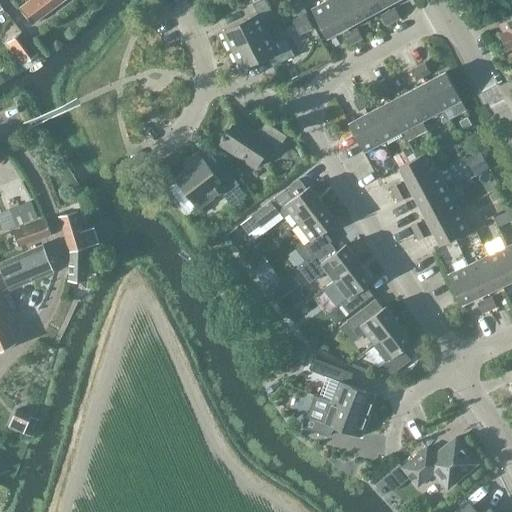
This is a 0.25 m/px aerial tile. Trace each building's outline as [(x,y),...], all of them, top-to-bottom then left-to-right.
[(30,0),(18,9),(30,24),(63,0),(30,0)] [(222,32),(232,51),(268,33),(262,22),(273,13),(265,0),(259,0),(253,4),(258,14),(222,32)] [(346,27),(331,0),(329,0),(312,9),(327,38),(346,27)] [(366,16),(356,0),(331,0),(346,27),(366,16)] [(385,6),(381,0),(356,0),(366,16),(385,6)] [(497,4),(495,0),(480,0),(487,10),(497,4)] [(395,8),(388,11),(393,22),(400,18),(395,8)] [(388,11),(381,15),(386,26),(393,22),(388,11)] [(300,36),(313,29),(305,14),(292,21),(300,36)] [(511,47),(511,17),(500,24),(511,47)] [(357,28),(350,32),(355,43),(362,39),(357,28)] [(355,43),(349,32),(343,36),(348,46),(355,43)] [(273,43),(268,33),(232,51),(241,70),(267,56),(273,67),(294,56),(286,40),(273,43)] [(20,34),(7,43),(22,63),(35,53),(20,34)] [(424,63),(417,67),(423,77),(430,73),(424,63)] [(417,67),(411,70),(416,81),(423,77),(417,67)] [(446,72),(426,82),(441,110),(461,100),(446,72)] [(441,110),(426,82),(407,92),(422,121),(441,110)] [(387,83),(379,87),(385,97),(392,93),(387,83)] [(385,97),(379,87),(372,90),(378,101),(385,97)] [(422,121),(407,92),(388,103),(403,131),(422,121)] [(366,107),(361,97),(353,101),(359,111),(366,107)] [(403,131),(388,103),(368,113),(383,141),(403,131)] [(383,141),(368,113),(349,123),(364,151),(383,141)] [(272,144),(279,148),(287,136),(266,122),(258,134),(237,120),(220,145),(256,168),(272,144)] [(399,167),(409,186),(438,171),(427,152),(399,167)] [(178,181),(168,188),(188,214),(198,207),(199,209),(221,192),(232,206),(247,195),(229,172),(219,179),(199,154),(185,165),(188,169),(176,179),(178,181)] [(448,191),(438,171),(409,186),(420,206),(448,191)] [(299,179),(253,215),(262,227),(280,213),(283,217),(290,213),(298,224),(324,204),(310,186),(307,189),(299,179)] [(401,183),(391,188),(394,195),(405,190),(401,183)] [(409,197),(405,190),(394,195),(398,202),(409,197)] [(458,210),(448,191),(420,206),(430,225),(458,210)] [(312,255),(330,242),(332,241),(325,232),(337,222),(324,204),(298,224),(311,241),(305,246),(312,255)] [(469,230),(458,210),(430,225),(441,245),(469,230)] [(76,212),(60,217),(71,251),(70,275),(87,276),(87,248),(87,247),(97,244),(93,229),(82,232),(76,212)] [(50,234),(44,220),(14,231),(19,246),(50,234)] [(411,226),(415,233),(425,228),(421,221),(411,226)] [(425,228),(415,233),(418,240),(429,235),(425,228)] [(337,251),(330,242),(312,255),(307,259),(308,260),(298,267),(311,284),(326,271),(334,282),(360,262),(346,244),(337,251)] [(53,273),(42,246),(0,262),(0,270),(8,291),(53,273)] [(511,280),(511,256),(508,247),(488,256),(501,285),(511,280)] [(263,295),(277,283),(253,253),(238,264),(263,295)] [(501,285),(488,256),(468,266),(481,295),(501,285)] [(373,280),(360,262),(334,282),(343,293),(337,298),(349,314),(373,295),(365,286),(373,280)] [(481,295),(468,266),(448,275),(461,304),(481,295)] [(492,296),(484,300),(490,311),(497,307),(492,296)] [(376,299),(347,321),(354,331),(360,338),(366,333),(374,344),(399,324),(386,306),(383,308),(376,299)] [(484,300),(477,303),(482,314),(490,311),(484,300)] [(0,352),(15,346),(0,309),(0,352)] [(399,324),(374,344),(387,361),(384,364),(391,374),(410,359),(403,350),(413,342),(399,324)] [(314,360),(310,371),(327,378),(320,398),(367,415),(375,394),(346,383),(350,373),(314,360)] [(314,396),(307,416),(302,427),(328,437),(332,426),(361,437),(369,415),(367,415),(320,398),(314,396)] [(1,408),(0,411),(0,423),(10,428),(16,414),(1,408)] [(424,450),(402,467),(418,486),(434,472),(448,488),(477,463),(456,438),(431,458),(424,450)] [(476,511),(468,502),(456,511),(490,511),(485,505),(477,511),(476,511)]
